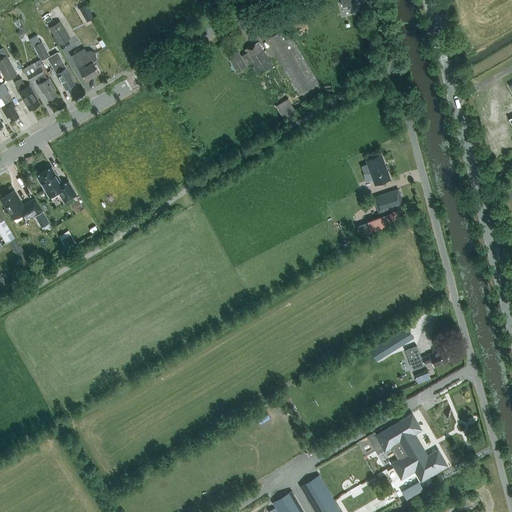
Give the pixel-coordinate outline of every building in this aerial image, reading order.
[(90,10),(86,4),(79,8),(82,14),(90,10)] [(59,21),(48,28),(59,45),(70,38),(59,21)] [(25,33),(26,32),(23,26),(22,26),(19,27),(20,30),(18,31),(17,33),(19,36),(21,37),(24,36),(25,33)] [(267,39),(299,94),(318,83),(286,28),(267,39)] [(42,41),(33,45),(41,60),(45,58),(45,56),(49,54),(42,41)] [(245,50),(247,53),(251,62),(259,76),(273,68),(258,42),(245,50)] [(237,50),(227,56),(236,71),(246,65),(251,62),(247,53),(241,57),(237,50)] [(95,54),(91,51),(87,52),(84,55),(81,57),(80,55),(73,59),(78,67),(77,67),(86,81),(100,73),(93,62),(96,58),(95,54)] [(61,82),(62,82),(66,89),(74,84),(70,77),(72,76),(58,52),(47,58),(56,73),(56,74),(61,82)] [(0,69),(6,80),(17,74),(6,55),(0,58),(0,69)] [(40,60),(32,64),(36,70),(41,67),(43,65),(40,60)] [(48,79),(41,67),(36,70),(32,64),(23,69),(31,82),(38,78),(41,83),(38,84),(43,93),(44,92),(49,99),(57,95),(52,87),(54,87),(49,78),(48,79)] [(39,105),(35,98),(36,97),(29,85),(26,87),(21,78),(14,82),(19,91),(18,91),(25,103),(27,102),(31,109),(39,105)] [(10,117),(11,120),(19,116),(14,107),(15,106),(12,99),(3,84),(0,85),(0,97),(2,100),(3,100),(5,103),(0,106),(7,118),(10,117)] [(366,160),(367,164),(361,166),(364,174),(370,171),(375,184),(389,178),(380,154),(366,160)] [(58,191),(65,202),(77,195),(68,181),(62,185),(52,167),(37,176),(49,197),(58,191)] [(374,198),(379,212),(403,204),(398,189),(374,198)] [(13,219),(21,213),(25,219),(41,209),(35,199),(23,206),(14,192),(1,200),(5,206),(4,211),(9,213),(13,219)] [(368,221),(373,231),(402,218),(398,208),(368,221)] [(43,211),(34,216),(41,227),(49,222),(43,211)] [(61,240),(66,248),(73,244),(68,236),(61,240)] [(14,238),(8,241),(15,254),(21,250),(14,238)] [(414,337),(407,326),(376,345),(383,356),(414,337)] [(420,354),(417,345),(405,350),(409,358),(408,358),(413,369),(425,365),(424,363),(431,361),(434,366),(449,360),(444,349),(422,358),(418,360),(416,356),(420,354),(420,355),(420,354)] [(417,384),(430,379),(427,370),(414,375),(417,384)] [(442,467),(446,465),(437,451),(427,457),(413,434),(420,430),(412,415),(377,436),(385,450),(399,442),(407,455),(393,463),(401,478),(415,469),(421,480),(428,476),(432,482),(439,478),(436,472),(442,468),(442,467)] [(315,511),(340,511),(318,474),(300,486),(315,511)] [(414,494),(423,489),(418,481),(410,486),(414,494)] [(303,511),(291,491),(272,502),(275,507),(277,511),(303,511)]
